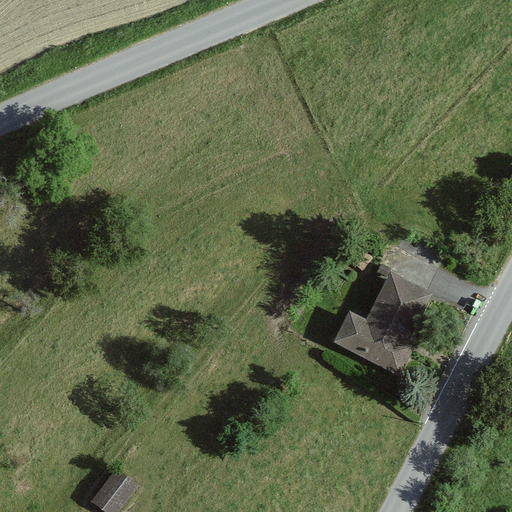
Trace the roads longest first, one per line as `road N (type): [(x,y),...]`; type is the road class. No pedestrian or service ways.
road 1 (tertiary): [(0,120),(285,0)]
road 2 (tertiary): [(511,289),(396,511)]
